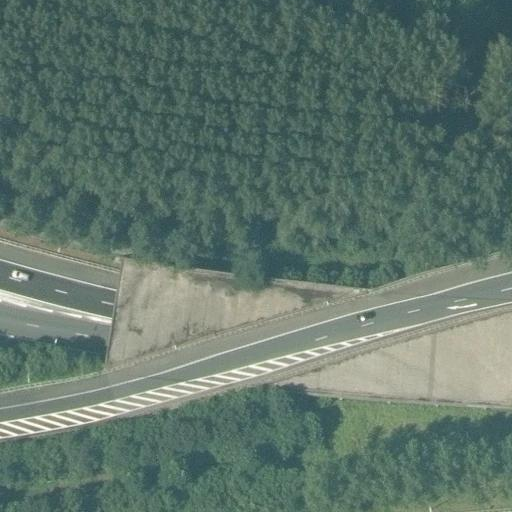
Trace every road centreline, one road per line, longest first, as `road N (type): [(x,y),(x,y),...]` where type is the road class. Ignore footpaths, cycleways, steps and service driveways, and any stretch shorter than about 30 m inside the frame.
road 1 (motorway): [(511,291),(0,419)]
road 2 (motorway): [(304,349),(0,276)]
road 3 (motorway): [(304,349),(107,339),(0,317)]
road 4 (motorway): [(511,362),(304,349)]
